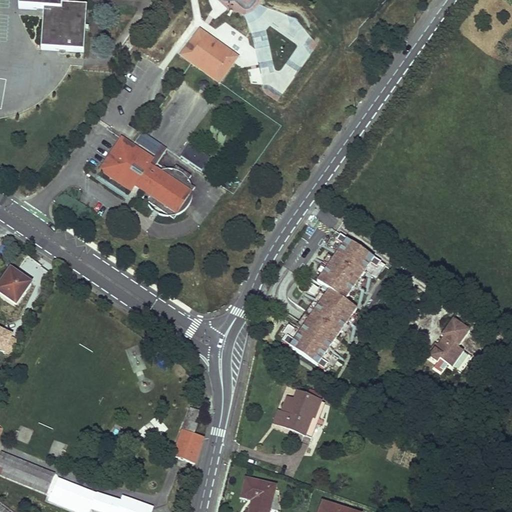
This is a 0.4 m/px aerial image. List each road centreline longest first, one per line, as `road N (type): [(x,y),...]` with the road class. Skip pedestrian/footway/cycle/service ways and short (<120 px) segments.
road 1 (tertiary): [(446,0),(273,244),(239,313)]
road 2 (tertiary): [(222,343),(0,198)]
road 3 (tertiary): [(0,213),(219,361)]
road 4 (tertiary): [(199,511),(221,413),(219,361)]
